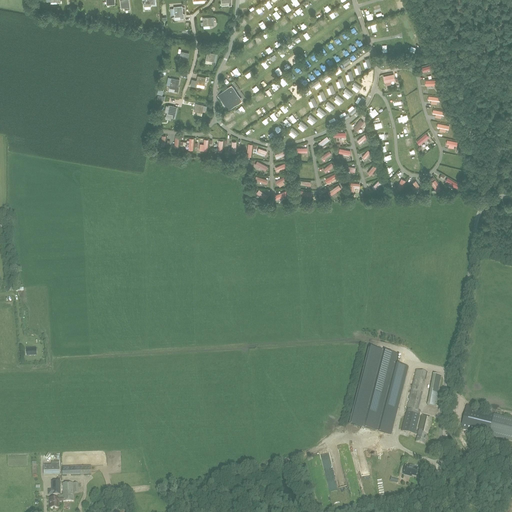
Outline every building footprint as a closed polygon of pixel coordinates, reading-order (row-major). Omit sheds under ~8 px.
[(121,0),(122,8),(125,7),(125,9),(130,9),(129,0),(121,0)] [(253,0),(251,2),(256,8),(259,5),(254,0),(253,0)] [(269,1),(265,4),(269,11),(274,7),(269,1)] [(174,15),(182,14),(182,7),(174,7),(174,15)] [(213,18),(211,18),(203,18),(203,26),(214,25),(213,18)] [(317,24),(314,27),(318,33),(322,30),(317,24)] [(179,59),(187,61),(189,53),(181,52),(179,59)] [(205,60),(214,62),(215,54),(207,53),(205,60)] [(250,81),(254,79),(249,72),(246,75),(250,81)] [(170,86),(178,88),(179,80),(171,78),(170,86)] [(206,78),(203,78),(203,79),(197,78),(197,81),(192,80),(191,86),(196,87),(197,84),(204,86),(206,78)] [(276,92),(280,89),(275,83),(271,86),(276,92)] [(228,110),(242,101),(232,86),(218,96),(228,110)] [(309,96),(314,93),(311,86),(305,89),(309,96)] [(194,111),(202,113),(204,105),(196,104),(194,111)] [(167,113),(175,115),(176,107),(168,106),(167,113)] [(358,132),(365,121),(361,119),(354,129),(358,132)] [(358,140),(361,144),(369,138),(366,134),(358,140)] [(323,146),(331,139),(328,135),(320,143),(323,146)] [(421,147),(432,139),(428,135),(418,142),(421,147)] [(459,151),(460,145),(450,142),(449,148),(459,151)] [(325,160),(333,154),(330,150),(322,157),(325,160)] [(366,159),(372,153),(369,150),(363,156),(366,159)] [(266,171),(268,167),(259,161),(256,165),(266,171)] [(327,172),(335,165),(332,162),(324,169),(327,172)] [(276,168),(278,172),(287,167),(285,163),(276,168)] [(371,176),(378,168),(375,165),(368,172),(371,176)] [(328,183),(339,177),(337,172),(326,179),(328,183)] [(444,182),(456,189),(459,185),(447,178),(444,182)] [(373,187),(376,190),(383,183),(380,180),(373,187)] [(432,184),(436,190),(441,187),(437,181),(432,184)] [(359,188),(359,184),(351,183),(350,192),(354,192),(354,187),(359,188)] [(332,196),(342,188),(340,184),(329,192),(332,196)] [(277,199),(290,195),(288,190),(276,194),(277,199)] [(391,435),(408,368),(408,367),(396,363),(398,355),(369,348),(349,424),(391,435)] [(432,370),(434,362),(423,359),(421,367),(432,370)] [(426,372),(416,370),(401,431),(415,434),(415,431),(425,393),(422,392),(426,372)] [(433,375),(427,406),(436,407),(442,377),(433,375)] [(511,419),(494,415),(471,409),(472,406),(467,404),(461,428),(489,435),(511,441),(511,419)] [(417,432),(415,431),(415,434),(418,435),(416,442),(425,444),(427,434),(428,434),(432,418),(421,416),(417,432)] [(337,463),(334,457),(328,459),(331,465),(337,463)] [(44,475),(59,475),(59,464),(43,465),(44,475)] [(62,466),(62,467),(62,476),(91,475),(91,465),(62,466)] [(406,465),(403,474),(409,476),(410,475),(416,476),(418,468),(406,465)] [(405,484),(412,485),(413,478),(406,477),(405,484)] [(52,494),(60,494),(60,491),(60,481),(51,481),(52,494)] [(63,483),(63,493),(63,495),(58,496),(58,498),(63,498),(63,501),(74,501),(73,483),(63,483)] [(58,502),(63,501),(63,498),(58,498),(49,498),(49,508),(59,508),(58,502)]
